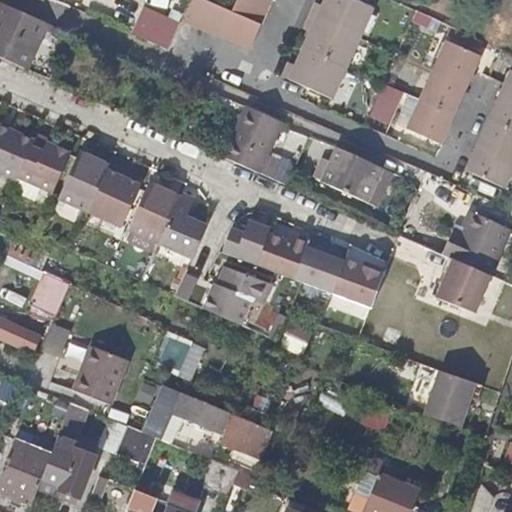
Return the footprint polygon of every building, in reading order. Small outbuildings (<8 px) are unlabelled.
[(275,0),(237,0),(232,14),(201,0),(193,0),(184,20),(254,51),(263,28),(275,0)] [(282,80),(333,102),(348,66),(373,8),(355,0),(324,0),(321,8),(314,5),(302,32),(309,35),(304,46),(294,69),(288,66),(282,80)] [(47,24),(1,3),(0,5),(0,57),(26,70),(43,32),(47,24)] [(132,37),(171,50),(181,18),(142,5),(132,37)] [(54,36),(57,29),(47,24),(43,32),(54,36)] [(455,113),(470,77),(478,56),(444,42),(436,62),(421,98),(407,133),(441,148),(455,113)] [(511,71),(509,70),(500,91),(485,127),(466,174),(506,191),(511,175),(511,71)] [(261,176),(269,158),(281,130),(245,113),(224,159),(261,176)] [(34,142),(35,141),(0,125),(0,174),(17,182),(35,142),(34,142)] [(71,155),(36,139),(35,141),(34,142),(35,142),(17,182),(18,182),(53,197),(71,155)] [(365,210),(381,176),(335,155),(329,169),(320,189),(365,210)] [(89,215),(109,169),(79,156),(60,202),(89,215)] [(261,176),(287,188),(295,169),(269,158),(261,176)] [(320,189),(329,169),(316,163),(307,183),(320,189)] [(122,175),(109,169),(89,215),(123,231),(141,188),(121,179),(122,175)] [(392,181),(381,176),(365,210),(376,215),(392,181)] [(130,234),(161,248),(184,199),(183,199),(183,198),(152,184),(130,234)] [(161,248),(193,263),(212,221),(191,212),(197,199),(185,194),(183,198),(183,199),(184,199),(161,248)] [(492,279),(493,279),(511,232),(511,231),(475,215),(463,243),(453,239),(445,258),(452,261),(492,279)] [(231,232),(224,254),(256,266),(267,235),(268,235),(269,234),(250,226),(245,238),(231,232)] [(294,281),(307,247),(296,242),(293,249),(269,239),(271,235),(269,234),(268,235),(267,235),(256,266),(294,281)] [(418,265),(425,247),(398,237),(391,256),(418,265)] [(304,284),(334,296),(344,269),(319,260),(322,253),(307,247),(294,281),(304,284)] [(439,301),(477,316),(492,279),(452,261),(446,275),(450,277),(439,301)] [(334,296),(372,310),(384,280),(382,279),(371,275),(370,276),(345,267),(344,269),(334,296)] [(29,304),(56,317),(71,285),(44,272),(29,304)] [(183,273),(178,297),(193,301),(199,277),(183,273)] [(206,311),(243,328),(254,304),(217,288),(206,311)] [(0,339),(34,354),(41,338),(0,318),(0,339)] [(53,375),(67,330),(50,325),(36,370),(53,375)] [(167,333),(155,366),(193,380),(205,347),(167,333)] [(88,357),(125,372),(129,362),(92,348),(88,357)] [(112,407),(125,372),(88,357),(74,392),(112,407)] [(479,402),(484,388),(442,373),(426,416),(462,430),(469,406),(472,400),(479,402)] [(173,412),(211,427),(223,432),(230,415),(164,388),(144,433),(158,439),(161,440),(173,412)] [(17,411),(22,400),(16,398),(12,408),(17,411)] [(472,400),(469,406),(476,408),(479,402),(472,400)] [(161,440),(171,444),(181,421),(209,432),(211,427),(173,412),(161,440)] [(266,451),(274,433),(246,421),(239,440),(266,451)] [(146,468),(158,439),(144,433),(129,427),(118,456),(146,468)] [(43,478),(52,455),(16,441),(0,480),(0,494),(32,507),(43,478)] [(86,445),(83,453),(91,456),(94,448),(86,445)] [(69,456),(54,451),(52,455),(43,478),(64,487),(62,490),(80,498),(96,458),(91,456),(83,453),(72,449),(69,456)] [(227,499),(238,472),(208,460),(204,489),(227,499)] [(412,511),(421,492),(381,476),(366,511),(412,511)] [(103,498),(110,481),(99,477),(92,493),(103,498)] [(236,500),(264,511),(265,511),(272,497),(242,486),(236,500)] [(152,511),(157,500),(136,492),(127,511),(152,511)]
